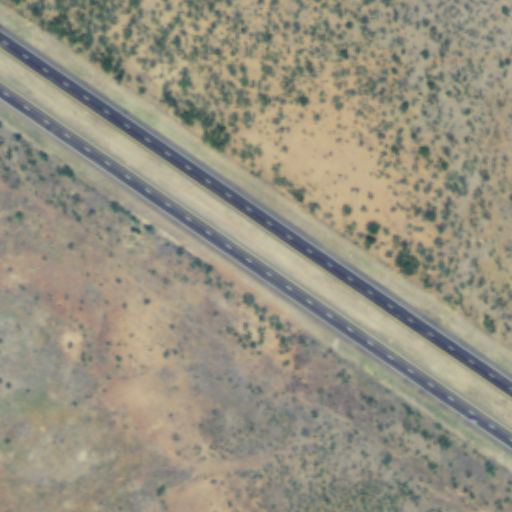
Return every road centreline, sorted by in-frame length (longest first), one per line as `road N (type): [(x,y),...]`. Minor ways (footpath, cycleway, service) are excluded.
road 1 (trunk): [(0,93),(511,446)]
road 2 (trunk): [(511,391),(0,44)]
